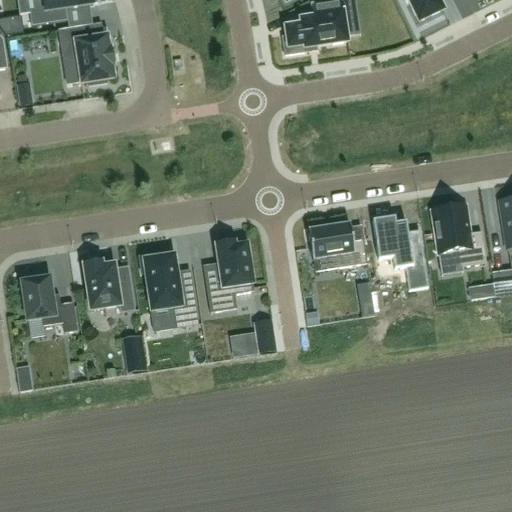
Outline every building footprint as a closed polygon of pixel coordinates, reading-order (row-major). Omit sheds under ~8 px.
[(37,0),(40,14),(29,15),(31,29),(67,23),(66,11),(93,7),(93,6),(97,5),(96,0),(37,0)] [(406,0),(418,24),(443,12),(437,0),(406,0)] [(286,39),(282,39),(285,58),(306,55),(306,51),(347,44),(341,1),(314,6),(316,19),(300,21),(300,26),(284,29),(286,39)] [(139,21),(136,8),(117,13),(120,26),(139,21)] [(24,36),(21,19),(0,22),(0,31),(6,39),(24,36)] [(107,82),(113,81),(111,68),(113,68),(110,51),(109,51),(107,39),(103,39),(88,42),(86,28),(58,33),(62,60),(77,58),(81,86),(88,85),(89,89),(107,86),(107,82)] [(511,201),(501,203),(508,251),(511,250),(511,201)] [(435,214),(431,214),(439,260),(460,257),(462,270),(486,266),(479,222),(467,224),(465,209),(449,211),(449,208),(435,210),(435,214)] [(394,220),(372,223),(378,262),(391,260),(393,271),(405,270),(409,293),(428,290),(419,231),(407,233),(405,224),(395,226),(394,220)] [(309,233),(308,233),(312,263),(314,263),(333,260),(335,271),(367,267),(363,243),(352,244),(350,231),(350,226),(348,226),(348,227),(334,229),(323,230),(323,231),(309,233)] [(219,270),(203,272),(210,316),(236,312),(234,297),(253,294),(246,247),(234,248),(233,244),(216,247),(219,270)] [(193,296),(180,298),(174,260),(157,262),(156,258),(139,261),(142,279),(146,279),(151,316),(174,312),(177,332),(198,329),(193,296)] [(120,315),(135,313),(129,276),(129,277),(116,279),(114,270),(114,267),(102,269),(101,265),(83,267),(90,313),(119,308),(120,315)] [(511,273),(492,276),(496,298),(511,295),(511,273)] [(49,281),(21,285),(27,323),(42,321),(43,329),(63,326),(64,336),(77,334),(73,305),(60,307),(59,299),(52,301),(49,281)] [(484,289),(486,300),(495,299),(493,287),(484,289)] [(270,325),(253,328),(257,356),(275,353),(270,325)] [(125,356),(141,354),(139,340),(123,342),(125,356)]
